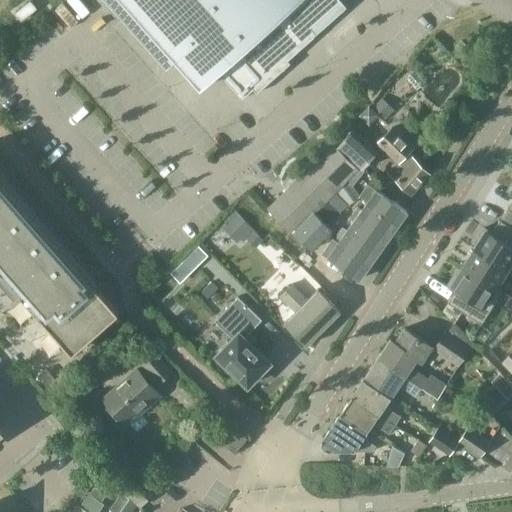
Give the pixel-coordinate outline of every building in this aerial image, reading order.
[(103,0),(166,70),(178,59),(202,86),(199,88),(200,89),(219,73),(242,99),(253,89),(256,93),(290,63),(287,60),(346,7),(340,0),(103,0)] [(388,171),(410,192),(428,173),(407,153),(413,147),(392,127),(378,141),(398,160),(388,171)] [(358,167),(361,169),(362,168),(378,151),(354,129),(337,147),(358,167)] [(332,144),(266,209),(311,249),(332,228),(314,210),(347,177),(358,167),(337,148),(332,144)] [(358,167),(347,177),(352,185),(364,170),(362,168),(361,169),(358,167)] [(0,265),(3,268),(0,270),(0,285),(14,301),(21,294),(72,352),(118,311),(50,234),(0,176),(0,265)] [(366,183),(358,194),(365,203),(397,226),(406,212),(375,189),(366,183)] [(356,206),(351,213),(387,239),(397,226),(365,203),(361,209),(356,206)] [(351,222),(346,229),(378,252),(387,239),(351,213),(347,219),(351,222)] [(479,241),(474,249),(511,272),(511,227),(500,220),(492,233),(483,228),(476,239),(479,241)] [(343,234),(337,243),(369,265),(375,257),(378,252),(346,229),(343,234)] [(337,243),(327,256),(359,279),(369,265),(337,243)] [(198,245),(180,263),(190,273),(208,255),(198,245)] [(511,272),(474,249),(463,267),(501,291),(502,291),(496,287),(507,270),(511,273),(511,272)] [(455,273),(448,284),(456,290),(448,302),(481,323),(501,291),(463,267),(458,275),(455,273)] [(285,321),(306,345),(340,311),(317,289),(308,298),(292,283),(279,296),(295,312),(285,321)] [(257,326),(254,323),(232,302),(214,320),(232,338),(216,355),(247,384),(269,361),(252,345),(257,339),(250,333),(257,326)] [(446,333),(445,332),(434,348),(458,364),(469,348),(473,344),(453,324),(446,333)] [(422,386),(421,388),(439,398),(447,383),(430,373),(428,377),(410,366),(415,359),(420,363),(430,346),(403,329),(395,340),(390,338),(378,357),(422,386)] [(159,381),(170,372),(151,351),(140,360),(149,369),(142,375),(137,369),(104,398),(125,422),(158,393),(149,383),(156,377),(159,381)] [(511,359),(509,356),(502,362),(511,372),(511,370),(511,359)] [(416,396),(421,388),(422,386),(378,357),(366,375),(392,392),(397,385),(416,396)] [(37,376),(47,388),(56,380),(46,369),(37,376)] [(364,379),(352,396),(394,424),(400,415),(384,406),(391,397),(364,379)] [(91,405),(78,393),(70,402),(83,414),(91,405)] [(352,396),(340,414),(367,432),(372,424),(388,433),(394,424),(352,396)] [(367,432),(340,414),(321,442),(327,449),(371,451),(374,445),(363,438),(367,432)] [(467,426),(458,440),(475,451),(480,454),(489,440),(467,426)] [(221,439),(234,450),(244,438),(230,427),(221,439)] [(475,451),(458,440),(458,441),(437,428),(428,441),(449,455),(458,441),(475,451)] [(410,452),(418,457),(426,444),(418,439),(410,452)] [(387,464),(400,464),(405,453),(393,446),(387,464)] [(136,502),(140,505),(155,487),(137,470),(122,490),(123,491),(136,502)] [(87,491),(78,504),(90,511),(98,511),(104,504),(104,503),(101,501),(87,491)] [(123,491),(117,500),(124,505),(131,510),(136,502),(123,491)]
